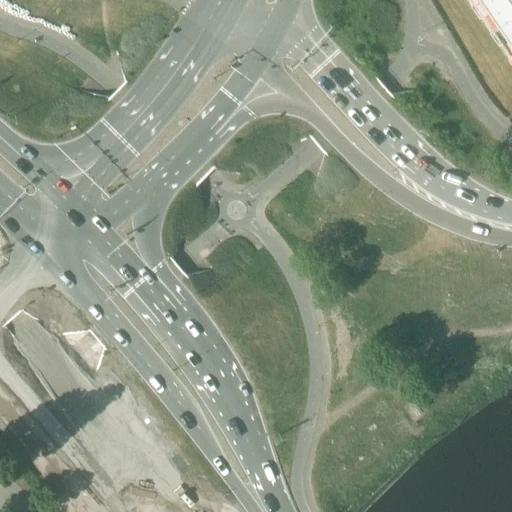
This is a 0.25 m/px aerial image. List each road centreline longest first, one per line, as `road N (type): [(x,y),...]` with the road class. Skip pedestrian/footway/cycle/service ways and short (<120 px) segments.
road 1 (secondary): [(321,511),(98,233)]
road 2 (secondary): [(48,243),(174,389),(265,511)]
road 3 (secondary): [(261,57),(390,191),(473,233),(511,238)]
road 4 (secondary): [(511,216),(435,178),(281,25)]
road 5 (unclassified): [(304,511),(511,338)]
road 6 (secondary): [(166,511),(87,401),(0,302)]
road 7 (secondary): [(227,3),(165,89),(60,198)]
road 8 (secondary): [(98,233),(205,130),(261,57)]
road 9 (unclassified): [(80,511),(0,404)]
road 10 (tertiary): [(0,85),(92,0)]
